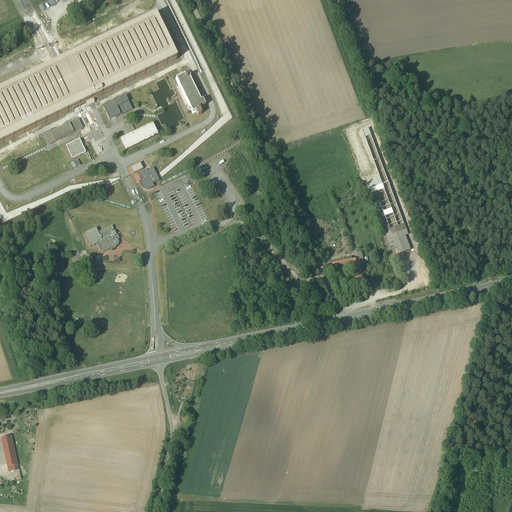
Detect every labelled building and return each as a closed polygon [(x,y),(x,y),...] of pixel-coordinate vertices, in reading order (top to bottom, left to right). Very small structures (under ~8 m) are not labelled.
[(57,68),(37,78),(36,76),(32,78),(32,80),(0,95),(0,138),(49,114),(50,116),(55,114),(54,112),(74,102),(80,100),(110,85),(111,86),(116,84),(115,82),(170,56),(163,41),(165,40),(163,35),(161,36),(154,21),(98,48),(98,46),(93,49),(94,50),(63,65),(57,68)] [(201,101),(190,78),(191,78),(189,75),(182,79),(181,77),(176,79),(193,113),(196,112),(198,116),(202,114),(199,109),(206,106),(203,100),(201,101)] [(126,96),(103,107),(110,121),(132,110),(126,96)] [(78,119),(69,124),(74,133),(83,129),(78,119)] [(69,124),(45,135),(50,145),(74,133),(69,124)] [(153,124),(119,140),(125,152),(158,136),(153,124)] [(80,139),(66,146),(72,159),(86,153),(80,139)] [(73,169),(80,166),(77,160),(70,163),(73,169)] [(153,169),(145,173),(145,172),(139,175),(142,182),(140,183),(142,188),(147,190),(152,187),(150,184),(152,183),(158,181),(153,169)] [(374,203),(375,209),(382,207),(380,201),(374,203)] [(112,226),(98,233),(96,229),(84,234),(90,247),(97,244),(101,252),(103,252),(103,253),(109,250),(109,249),(110,248),(113,246),(115,247),(118,246),(118,245),(118,244),(119,243),(117,240),(117,241),(115,240),(114,237),(116,237),(116,235),(115,232),(113,232),(112,231),(113,231),(113,230),(112,226)] [(405,227),(386,233),(391,249),(396,247),(399,255),(410,251),(405,236),(408,235),(405,227)] [(352,257),(328,262),(330,270),(353,265),(352,261),(352,257)] [(363,259),(352,261),(353,265),(355,275),(362,274),(360,264),(364,263),(363,259)] [(355,275),(348,277),(350,286),(365,283),(362,274),(355,275)] [(11,436),(1,438),(8,468),(18,466),(11,436)]
